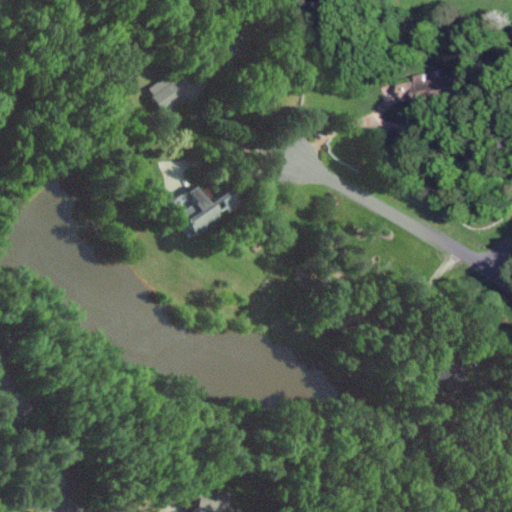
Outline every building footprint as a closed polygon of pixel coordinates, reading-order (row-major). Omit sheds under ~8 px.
[(148,84),(160,110),(184,98),(172,73),(148,84)] [(231,187),(207,201),(197,184),(172,199),(191,232),(241,203),(231,187)] [(0,418),(0,420),(18,414),(0,359),(0,418)] [(466,375),(447,360),(432,378),(452,393),(466,375)] [(231,511),(233,508),(223,506),(226,494),(214,491),(211,500),(193,495),(188,511),(231,511)]
